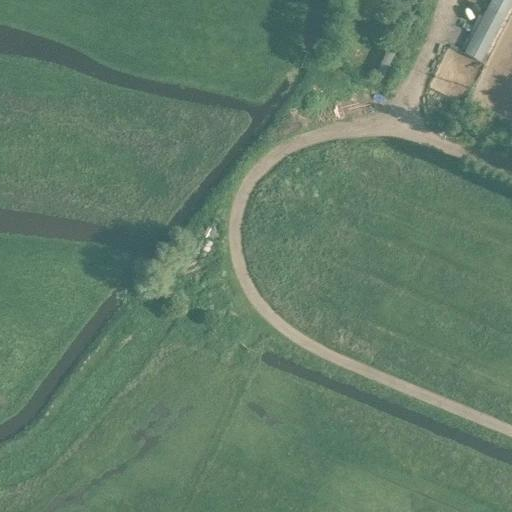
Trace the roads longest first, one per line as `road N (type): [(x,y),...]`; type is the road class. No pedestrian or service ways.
road 1 (track): [(511,173),(402,127),(312,135),(258,170),(239,205),(236,247),(257,303),(289,333),(511,432)]
road 2 (track): [(402,127),(447,0)]
